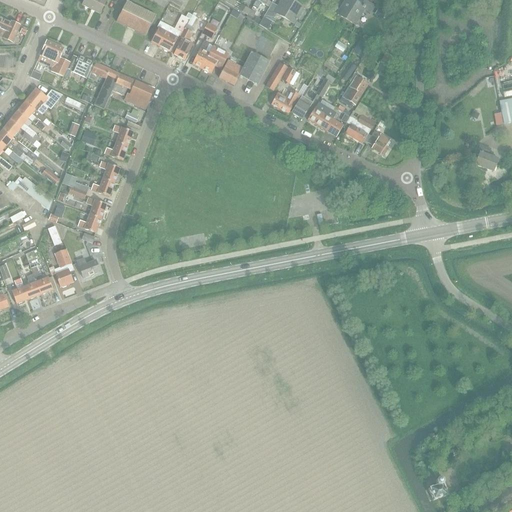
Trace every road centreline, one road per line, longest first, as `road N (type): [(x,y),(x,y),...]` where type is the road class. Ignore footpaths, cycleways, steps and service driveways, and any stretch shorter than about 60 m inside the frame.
road 1 (secondary): [(124,298),(428,233)]
road 2 (residential): [(406,178),(376,173),(172,79)]
road 3 (residential): [(119,284),(113,226),(172,79)]
road 4 (secondary): [(0,369),(124,298)]
road 5 (residential): [(172,79),(48,17)]
road 6 (unclassified): [(511,335),(449,287),(428,233)]
road 7 (residential): [(119,284),(0,346)]
road 8 (unclassified): [(418,127),(423,0)]
